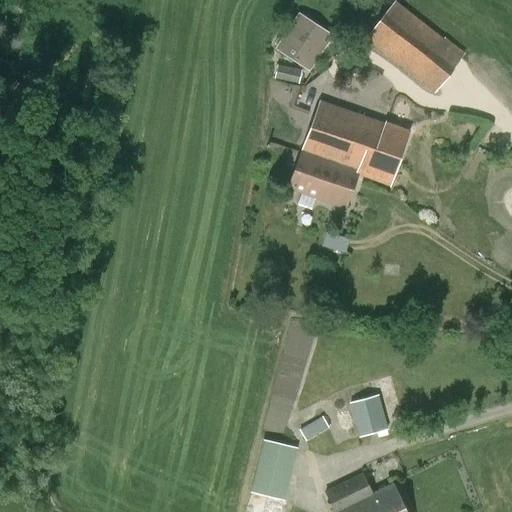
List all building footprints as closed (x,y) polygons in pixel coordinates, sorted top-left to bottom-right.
[(365,39),(434,94),(465,54),(445,36),(443,38),(395,1),(365,39)] [(278,48),(308,69),(330,35),(300,15),(278,48)] [(302,70),(277,65),(274,79),(299,84),(302,70)] [(319,102),(301,150),(359,171),(358,174),(390,185),(409,131),(386,123),(384,126),(319,102)] [(358,174),(359,171),(301,150),(288,188),(345,209),(358,174)] [(349,238),(326,231),(322,245),(345,252),(349,238)] [(378,394),(349,402),(359,437),(388,430),(378,394)] [(299,430),(305,440),(328,426),(322,416),(299,430)] [(263,439),(250,491),(284,500),(298,448),(263,439)] [(407,511),(394,484),(373,494),(364,475),(325,492),(334,511),(407,511)]
